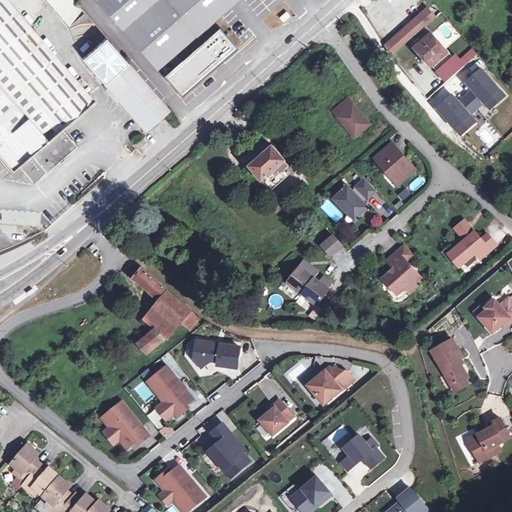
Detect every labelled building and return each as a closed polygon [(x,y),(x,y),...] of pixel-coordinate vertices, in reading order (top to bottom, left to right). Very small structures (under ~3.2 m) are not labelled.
[(2,0),(0,0),(0,159),(12,173),(18,168),(31,184),(76,145),(62,128),(91,102),(2,0)] [(72,0),(47,0),(70,26),(84,14),(72,0)] [(97,0),(157,67),(167,59),(174,66),(165,73),(181,91),(233,45),(218,28),(190,52),(188,49),(177,58),(173,53),(233,0),(97,0)] [(435,15),(427,7),(387,43),(394,52),(435,15)] [(439,29),(433,34),(449,53),(455,48),(439,29)] [(449,53),(433,34),(416,49),(432,68),(449,53)] [(82,59),(104,84),(105,84),(146,131),(169,112),(105,39),(82,59)] [(462,54),(466,61),(477,55),(473,48),(462,54)] [(438,72),(447,82),(465,66),(456,57),(438,72)] [(481,68),(467,81),(474,89),(459,102),(452,95),(439,107),(461,133),(476,119),(471,113),(484,102),(490,108),(505,95),(481,68)] [(337,117),(353,105),(348,99),(332,112),(337,117)] [(353,105),(337,117),(354,138),(370,125),(353,105)] [(135,146),(139,150),(147,143),(143,138),(135,146)] [(415,170),(392,143),(379,155),(382,158),(377,162),(391,178),(395,176),(401,182),(415,170)] [(279,166),(286,160),(273,145),(249,166),(270,190),(287,175),(279,166)] [(472,149),(468,154),(480,161),(484,156),(472,149)] [(401,182),(395,176),(391,178),(397,185),(401,182)] [(364,179),(355,188),(368,200),(376,191),(364,179)] [(368,208),(347,186),(334,199),(355,221),(368,208)] [(279,197),(276,199),(282,207),(285,204),(279,197)] [(282,207),(276,199),(270,204),(276,212),(282,207)] [(464,221),(455,228),(457,232),(467,224),(464,221)] [(467,224),(457,232),(466,242),(450,255),(459,266),(475,253),(480,259),(486,254),(481,247),(484,245),(481,241),(467,224)] [(353,226),(344,229),(348,238),(356,235),(353,226)] [(342,246),(333,236),(322,246),(330,256),(342,246)] [(484,245),(481,247),(486,254),(496,246),(487,236),(481,241),(484,245)] [(398,252),(406,261),(413,255),(405,246),(398,252)] [(406,261),(398,252),(387,261),(394,269),(382,279),(397,295),(405,288),(412,282),(414,285),(421,279),(406,261)] [(304,262),(287,283),(316,306),(329,290),(327,289),(331,283),(324,277),(320,283),(314,278),(318,273),(304,262)] [(159,300),(168,290),(143,268),(134,279),(159,300)] [(412,282),(405,288),(410,293),(416,288),(414,285),(412,282)] [(155,328),(164,337),(167,337),(191,311),(168,290),(159,300),(144,319),(155,328)] [(488,310),(480,317),(493,333),(501,326),(510,318),(511,321),(511,302),(510,301),(509,299),(500,307),(495,301),(486,308),(488,310)] [(476,313),(480,317),(488,310),(486,308),(484,305),(476,313)] [(511,321),(510,318),(501,326),(504,329),(511,321)] [(164,337),(155,328),(141,340),(150,350),(164,337)] [(458,360),(461,358),(463,357),(453,340),(432,352),(452,387),(466,379),(468,378),(461,365),(458,360)] [(197,341),(196,341),(194,358),(201,367),(210,360),(218,361),(217,365),(237,368),(240,347),(197,341)] [(194,399),(167,365),(147,381),(163,401),(173,414),(176,417),(189,407),(187,405),(194,399)] [(325,371),(308,385),(323,404),(353,379),(347,372),(342,371),(337,375),(334,371),(333,372),(329,375),(325,371)] [(466,379),(452,387),(455,393),(469,385),(466,379)] [(269,412),(259,420),(272,435),(288,422),(287,421),(293,416),(279,400),(273,405),(274,407),(269,412)] [(122,401),(101,417),(109,426),(119,439),(126,448),(134,442),(137,440),(139,443),(149,435),(122,401)] [(163,401),(156,407),(166,420),(173,414),(163,401)] [(476,446),(474,451),(480,463),(502,451),(499,445),(511,438),(501,419),(493,423),(495,427),(491,429),(472,439),(476,446)] [(169,439),(174,429),(165,424),(160,433),(169,439)] [(109,426),(103,431),(113,444),(119,439),(109,426)] [(244,449),(225,426),(214,435),(219,441),(208,451),(230,478),(249,461),(241,451),(244,449)] [(367,443),(360,435),(345,447),(351,455),(342,462),(349,470),(363,458),(372,468),(385,457),(377,447),(379,445),(373,438),(367,443)] [(34,487),(40,492),(45,496),(51,501),(55,505),(52,509),(56,511),(61,511),(109,511),(112,510),(101,501),(98,503),(88,494),(83,499),(77,494),(75,496),(68,490),(73,485),(51,467),(47,471),(41,466),(44,463),(37,458),(41,453),(30,444),(13,464),(18,469),(24,473),(20,477),(27,482),(25,485),(31,490),(34,487)] [(165,471),(155,479),(164,490),(172,500),(181,511),(185,511),(205,496),(179,464),(171,471),(168,474),(165,471)] [(24,473),(18,469),(15,473),(20,477),(24,473)] [(318,476),(292,497),(303,511),(304,511),(321,499),(324,502),(332,494),(318,476)] [(37,495),(40,492),(34,487),(31,490),(37,495)] [(426,511),(429,510),(411,488),(404,494),(406,495),(400,500),(401,501),(403,503),(398,507),(396,505),(388,511),(426,511)] [(164,490),(158,494),(167,505),(172,500),(164,490)] [(321,499),(304,511),(310,511),(324,502),(321,499)] [(47,505),(52,509),(55,505),(51,501),(47,505)]
